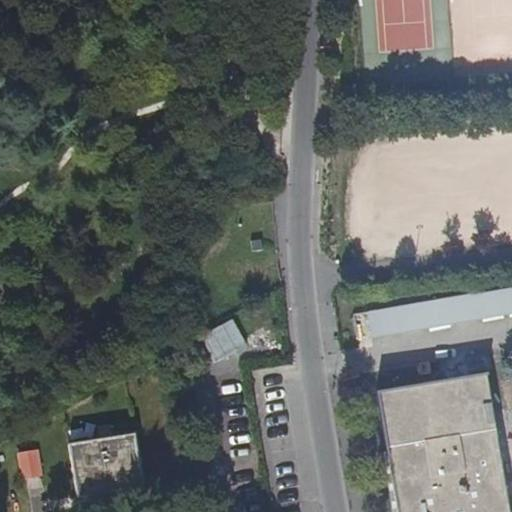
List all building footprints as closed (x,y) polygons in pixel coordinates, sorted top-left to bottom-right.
[(366,314),(372,340),(511,315),(511,288),(415,305),(366,314)] [(455,360),(456,376),(486,374),(484,358),(455,360)] [(487,375),(376,394),(395,511),(509,511),(503,473),(491,404),(487,375)] [(142,485),(133,433),(69,443),(77,496),(104,492),(100,467),(116,465),(120,489),(142,485)] [(15,454),(20,479),(40,475),(35,450),(15,454)] [(120,489),(116,465),(100,467),(104,492),(120,489)]
